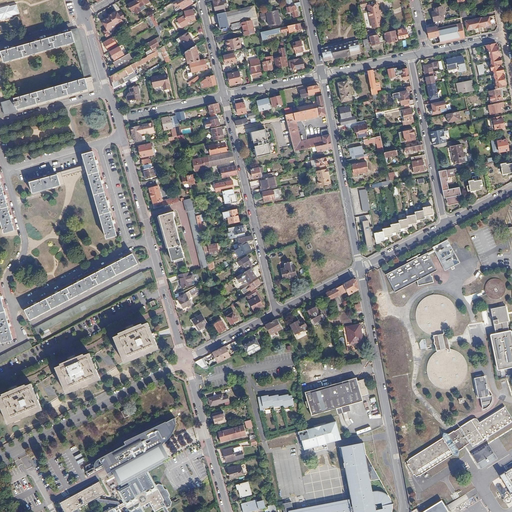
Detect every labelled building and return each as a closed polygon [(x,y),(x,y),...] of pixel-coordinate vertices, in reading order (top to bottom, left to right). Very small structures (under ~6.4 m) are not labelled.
[(150,0),(137,0),(138,1),(136,2),(135,0),(128,5),(129,7),(128,8),(129,9),(130,9),(132,11),(134,10),(136,13),(138,13),(140,12),(140,11),(146,7),(144,4),(151,0),(150,0)] [(182,10),(193,3),(191,0),(176,0),(173,2),(175,7),(178,5),(180,8),(181,8),(182,10)] [(213,0),(216,13),(225,11),(224,7),(227,6),(226,1),(228,0),(213,0)] [(301,6),(300,2),(286,5),(288,12),(291,12),(292,17),(298,16),(296,6),(301,6)] [(0,18),(1,18),(2,19),(12,16),(12,15),(19,13),(16,3),(10,5),(9,5),(0,7),(0,18)] [(381,25),(377,4),(367,6),(372,27),(381,25)] [(258,19),(256,12),(254,5),(222,13),(225,27),(242,22),(251,20),(258,19)] [(444,19),(442,7),(436,8),(437,11),(431,12),(431,14),(430,14),(431,17),(432,17),(433,22),(444,19)] [(177,20),(180,25),(182,24),(183,27),(188,24),(187,23),(196,20),(193,9),(184,12),(185,15),(177,20)] [(126,18),(122,12),(118,14),(117,11),(113,13),(113,12),(108,14),(109,15),(116,28),(116,26),(120,24),(119,23),(122,21),(122,20),(126,18)] [(280,24),(277,11),(266,13),(269,26),(280,24)] [(222,13),(216,14),(219,28),(220,29),(226,28),(225,27),(222,13)] [(483,20),(482,14),(472,17),(471,16),(452,20),(454,25),(438,29),(439,35),(440,43),(464,38),(464,35),(479,32),(476,22),(483,20)] [(496,21),(494,14),(487,15),(488,22),(496,21)] [(114,29),(116,28),(109,15),(105,18),(106,19),(102,21),(107,30),(104,31),(106,36),(108,35),(109,36),(110,35),(108,31),(110,30),(113,28),(114,29)] [(242,22),(243,29),(253,27),(251,20),(242,22)] [(288,30),(289,32),(301,29),(300,23),(288,26),(288,30)] [(437,26),(427,29),(428,34),(429,37),(439,35),(438,29),(437,26)] [(253,27),(243,29),(245,36),(255,34),(253,27)] [(71,32),(1,52),(4,63),(75,43),(85,78),(1,102),(4,115),(95,88),(77,28),(71,30),(71,32)] [(403,28),(396,30),(398,39),(408,37),(407,30),(403,30),(403,28)] [(261,32),(263,40),(268,38),(267,34),(271,33),(270,30),(261,32)] [(377,35),(376,31),(366,33),(367,37),(370,37),(372,45),(380,43),(378,37),(378,35),(377,35)] [(397,41),(395,31),(385,33),(387,43),(397,41)] [(194,42),(188,32),(179,37),(185,47),(194,42)] [(236,32),(215,37),(216,42),(224,41),(237,38),(241,37),(241,34),(236,32)] [(118,46),(112,37),(104,42),(109,51),(118,46)] [(237,38),(224,41),(226,51),(240,48),(237,38)] [(146,53),(148,56),(158,50),(157,47),(160,45),(156,39),(150,43),(149,42),(147,43),(151,50),(146,53)] [(357,41),(322,49),(325,61),(360,53),(359,51),(357,41)] [(502,88),(506,87),(505,85),(506,84),(502,67),(501,63),(498,46),(497,46),(496,43),(486,46),(487,49),(488,48),(490,57),(489,57),(490,61),(491,60),(492,64),(490,65),(492,70),(493,70),(494,74),(492,75),(493,78),(494,77),(495,81),(494,82),(495,89),(502,88)] [(185,51),(188,63),(190,62),(200,60),(196,45),(185,51)] [(164,56),(168,53),(164,46),(158,50),(148,56),(142,59),(144,62),(157,54),(158,53),(160,51),(164,56)] [(124,55),(119,47),(110,52),(115,60),(124,55)] [(131,56),(129,53),(113,63),(116,67),(131,59),(130,57),(131,56)] [(236,62),(234,54),(224,57),(226,65),(236,62)] [(466,70),(463,56),(453,58),(453,60),(447,61),(447,63),(447,64),(446,64),(448,69),(459,67),(460,71),(466,70)] [(287,66),(285,57),(275,59),(277,68),(287,66)] [(261,65),(259,58),(249,61),(251,67),(250,67),(252,77),(262,74),(260,65),(261,65)] [(200,60),(190,62),(192,72),(207,68),(205,59),(200,60)] [(304,67),(303,59),(299,60),(299,59),(289,61),(291,70),(304,67)] [(272,69),(270,61),(262,62),(264,71),(272,69)] [(440,68),(438,62),(431,63),(431,64),(423,66),(431,104),(432,103),(440,102),(438,94),(437,94),(432,69),(440,68)] [(486,73),(483,63),(477,65),(479,75),(486,73)] [(133,66),(132,65),(111,77),(114,88),(131,78),(129,73),(138,68),(135,64),(133,66)] [(395,76),(394,69),(387,70),(389,78),(395,76)] [(378,93),(373,70),(367,71),(372,95),(378,93)] [(242,82),(239,72),(228,74),(230,85),(242,82)] [(170,88),(167,75),(152,78),(153,87),(163,85),(163,89),(170,88)] [(216,84),(214,75),(206,77),(206,78),(201,82),(202,87),(216,84)] [(192,84),(200,79),(197,76),(190,81),(192,84)] [(459,94),(474,91),(471,81),(457,84),(459,94)] [(351,101),(347,82),(338,84),(342,103),(351,101)] [(307,97),(309,96),(309,95),(314,94),(314,93),(319,91),(318,85),(308,88),(309,91),(306,91),(307,97)] [(140,99),(138,86),(130,88),(131,93),(128,94),(127,96),(127,101),(131,103),(134,102),(136,99),(140,99)] [(495,89),(489,91),(491,102),(502,100),(501,96),(503,96),(502,88),(495,89)] [(410,106),(415,105),(414,99),(409,101),(408,95),(407,95),(406,91),(405,91),(392,93),(393,99),(400,98),(401,105),(409,104),(410,106)] [(282,104),(280,96),(271,98),(272,107),(282,104)] [(313,109),(324,106),(322,96),(317,97),(317,99),(315,99),(316,103),(311,104),(311,106),(313,105),(313,109)] [(271,107),(268,98),(257,101),(259,110),(271,107)] [(372,112),(376,112),(373,99),(364,101),(364,104),(370,103),(372,112)] [(432,103),(433,109),(430,110),(431,115),(441,113),(441,112),(446,111),(446,108),(444,109),(443,105),(445,105),(444,101),(440,102),(432,103)] [(503,102),(488,105),(490,115),(501,112),(500,108),(504,107),(503,102)] [(219,112),(217,103),(209,105),(210,114),(214,113),(219,112)] [(244,104),(235,106),(238,118),(248,115),(246,109),(244,104)] [(316,146),(331,143),(329,134),(323,136),(300,141),(296,121),(326,115),(324,106),(313,109),(309,109),(297,112),(285,115),(294,151),(301,149),(312,147),(316,146)] [(340,119),(341,126),(345,125),(356,122),(355,116),(352,116),(349,106),(340,108),(342,118),(340,119)] [(403,125),(414,123),(411,109),(403,111),(405,121),(403,121),(403,125)] [(384,119),(383,111),(376,113),(377,118),(377,120),(384,119)] [(460,120),(459,112),(446,114),(448,123),(460,120)] [(171,122),(170,117),(170,116),(162,118),(165,130),(173,128),(171,122)] [(217,119),(216,116),(215,116),(211,117),(208,117),(209,121),(204,122),(206,128),(219,125),(218,119),(217,119)] [(504,127),(502,116),(492,118),(493,121),(492,122),(491,122),(492,125),(492,126),(494,125),(495,129),(504,127)] [(130,126),(132,134),(133,133),(134,137),(135,141),(141,139),(141,136),(141,132),(144,131),(144,132),(149,131),(149,133),(154,131),(152,122),(146,123),(146,125),(142,125),(139,126),(139,124),(130,126)] [(356,122),(345,125),(346,129),(353,128),(353,131),(355,130),(356,133),(357,138),(367,136),(366,130),(367,129),(366,123),(358,125),(357,122),(356,122)] [(254,147),(257,157),(271,154),(268,143),(266,144),(265,141),(267,140),(264,125),(257,126),(258,131),(251,133),(254,143),(258,142),(258,144),(259,146),(254,147)] [(214,141),(224,139),(221,127),(211,129),(214,141)] [(432,141),(433,146),(446,143),(444,134),(448,133),(448,128),(430,132),(431,136),(434,136),(435,141),(432,141)] [(415,139),(413,130),(403,132),(405,141),(415,139)] [(177,136),(179,143),(185,141),(184,135),(177,136)] [(379,154),(384,153),(380,136),(367,139),(368,143),(376,142),(379,154)] [(508,150),(506,140),(497,141),(499,152),(508,150)] [(226,151),(224,142),(208,146),(211,155),(226,151)] [(317,151),(332,148),(331,143),(316,146),(317,150),(317,151)] [(153,155),(150,144),(138,146),(141,157),(153,155)] [(409,152),(424,150),(423,145),(404,148),(405,153),(409,152)] [(465,162),(461,145),(450,147),(454,165),(465,162)] [(354,155),(354,159),(363,157),(362,146),(352,148),(354,155)] [(85,165),(29,181),(33,193),(64,184),(62,177),(87,169),(106,238),(116,235),(93,151),(82,154),(85,165)] [(207,157),(210,167),(229,163),(229,161),(227,153),(207,157)] [(204,169),(210,167),(207,157),(193,161),(195,172),(200,171),(200,169),(204,169)] [(325,164),(327,164),(325,157),(316,159),(315,159),(317,166),(325,164)] [(424,171),(422,160),(412,162),(413,166),(411,166),(412,172),(414,172),(414,173),(424,171)] [(368,172),(366,162),(351,164),(353,175),(368,172)] [(155,178),(151,163),(143,165),(146,179),(155,178)] [(511,163),(507,164),(507,163),(500,164),(502,175),(511,172),(511,163)] [(326,168),(325,164),(317,166),(314,167),(315,171),(316,171),(318,179),(317,181),(317,185),(320,186),(329,184),(327,174),(328,174),(327,168),(326,168)] [(222,178),(237,175),(235,166),(220,169),(222,178)] [(262,166),(257,167),(257,168),(251,169),(253,178),(261,176),(260,172),(263,171),(262,166)] [(448,180),(446,170),(438,171),(444,199),(446,198),(448,205),(453,204),(453,202),(459,200),(458,196),(461,195),(459,187),(449,189),(447,181),(448,180)] [(189,185),(194,184),(192,175),(186,176),(188,183),(189,185)] [(251,188),(261,186),(262,188),(276,185),(274,176),(263,179),(259,179),(250,182),(251,188)] [(0,179),(0,219),(4,233),(14,230),(0,179)] [(482,184),(481,180),(475,181),(475,179),(468,181),(470,192),(481,189),(480,184),(482,184)] [(233,189),(234,189),(232,181),(214,184),(216,193),(222,192),(233,189)] [(149,188),(154,208),(178,201),(178,199),(177,197),(162,201),(158,186),(149,188)] [(279,188),(263,191),(265,200),(280,197),(279,188)] [(234,195),(233,189),(222,192),(225,204),(236,201),(235,195),(234,195)] [(358,191),(363,213),(370,211),(365,189),(358,191)] [(186,212),(187,211),(194,210),(191,198),(184,200),(186,212)] [(423,211),(425,218),(427,217),(427,216),(432,215),(431,206),(423,207),(423,211)] [(201,268),(208,266),(207,262),(203,246),(199,231),(196,216),(195,213),(194,210),(187,211),(201,268)] [(419,220),(425,219),(425,218),(423,211),(415,212),(415,215),(417,222),(419,222),(419,220)] [(174,221),(172,212),(158,216),(165,243),(167,244),(172,261),(184,258),(174,221)] [(411,224),(417,223),(417,222),(415,215),(407,216),(407,219),(409,227),(411,226),(411,224)] [(403,229),(409,227),(407,219),(399,221),(399,223),(401,231),(403,230),(403,229)] [(395,233),(401,232),(401,231),(399,223),(391,225),(391,228),(393,236),(395,235),(395,233)] [(229,238),(245,235),(243,226),(229,229),(229,231),(233,230),(233,232),(230,233),(227,233),(229,238)] [(387,238),(393,236),(391,228),(383,229),(383,232),(385,240),(387,239),(387,238)] [(374,234),(377,244),(379,243),(379,242),(385,241),(385,240),(383,232),(374,234)] [(247,242),(253,240),(252,236),(239,239),(239,242),(238,243),(239,245),(242,244),(247,242)] [(460,262),(448,239),(433,247),(445,270),(460,262)] [(249,246),(247,242),(242,244),(239,245),(238,247),(235,249),(239,257),(251,250),(250,248),(251,247),(250,245),(249,246)] [(219,252),(217,243),(208,245),(210,254),(219,252)] [(437,270),(428,253),(386,275),(396,293),(417,281),(418,286),(434,282),(432,276),(431,276),(430,274),(437,270)] [(132,254),(25,310),(30,320),(138,264),(132,254)] [(246,271),(252,267),(251,265),(252,264),(248,256),(240,261),(239,263),(240,265),(242,265),(246,271)] [(283,280),(289,278),(289,277),(292,276),(292,277),(297,276),(294,266),(293,266),(291,261),(289,262),(288,261),(287,262),(284,263),(285,268),(280,269),(283,280)] [(242,274),(242,273),(234,278),(238,284),(241,282),(242,282),(243,284),(247,282),(248,283),(256,277),(251,269),(242,274)] [(142,272),(35,328),(38,334),(145,278),(142,272)] [(192,285),(188,272),(178,275),(180,281),(180,280),(183,288),(192,285)] [(488,299),(505,297),(503,278),(485,281),(488,299)] [(349,294),(358,289),(357,280),(354,279),(327,293),(331,299),(347,291),(349,294)] [(257,280),(242,289),(244,291),(247,289),(247,288),(250,286),(252,290),(261,285),(257,280)] [(198,288),(197,286),(178,298),(183,307),(186,305),(187,307),(192,304),(189,298),(190,298),(190,297),(190,296),(190,295),(190,294),(198,289),(197,288),(198,288)] [(262,300),(256,290),(254,291),(261,301),(262,300)] [(261,301),(254,291),(247,295),(250,300),(248,301),(254,311),(263,305),(261,301)] [(0,293),(0,339),(1,343),(13,340),(0,293)] [(431,333),(435,334),(438,334),(441,333),(443,333),(447,332),(449,330),(453,327),(455,324),(457,320),(458,316),(458,311),(457,308),(455,303),(451,298),(446,295),(442,294),(438,293),(433,294),(428,296),(424,299),(420,305),(418,311),(418,315),(419,322),(422,325),(424,328),(428,331),(431,333)] [(313,323),(327,316),(325,310),(321,303),(317,306),(316,305),(315,305),(313,306),(313,307),(311,308),(310,308),(308,309),(308,310),(307,310),(308,311),(307,311),(313,323)] [(507,320),(504,304),(489,307),(492,323),(494,323),(496,332),(490,333),(496,369),(511,366),(511,350),(508,330),(502,331),(500,322),(507,320)] [(238,320),(234,312),(226,317),(231,324),(238,320)] [(208,324),(202,314),(192,320),(198,330),(208,324)] [(226,328),(221,318),(214,323),(220,332),(226,328)] [(308,328),(303,318),(291,325),(295,333),(303,329),(304,330),(308,328)] [(281,328),(277,319),(266,325),(271,334),(281,328)] [(120,333),(113,336),(124,363),(130,361),(129,359),(152,350),(152,351),(159,349),(148,322),(142,324),(141,323),(135,326),(135,327),(126,331),(126,330),(119,332),(120,333)] [(363,341),(360,325),(348,328),(350,344),(347,345),(349,352),(356,350),(355,343),(363,341)] [(438,334),(435,334),(435,336),(423,338),(420,341),(421,347),(437,344),(438,351),(442,349),(446,348),(450,348),(447,332),(443,333),(441,333),(438,334)] [(260,347),(255,338),(243,344),(248,353),(260,347)] [(0,363),(32,347),(29,341),(0,356),(0,363)] [(230,356),(225,346),(213,352),(218,362),(230,356)] [(442,349),(438,351),(434,354),(430,359),(429,362),(428,367),(428,372),(430,378),(433,382),(438,386),(443,387),(448,388),(453,388),(458,385),(463,382),(464,380),(467,376),(468,372),(468,368),(468,363),(466,359),(464,356),(459,351),(455,349),(450,348),(446,348),(442,349)] [(61,365),(55,367),(66,393),(72,391),(72,390),(94,381),(94,382),(101,379),(90,352),(84,355),(83,354),(77,357),(77,358),(68,362),(67,361),(60,364),(61,365)] [(207,366),(203,359),(196,363),(200,367),(203,369),(207,366)] [(479,399),(481,399),(489,397),(488,391),(485,377),(475,379),(479,399)] [(306,392),(308,400),(310,406),(312,416),(337,409),(350,405),(364,402),(361,389),(367,388),(364,380),(359,382),(358,378),(306,392)] [(3,395),(0,396),(0,402),(9,423),(14,421),(14,420),(36,411),(37,412),(42,409),(32,383),(26,385),(26,384),(19,387),(19,388),(10,392),(10,391),(3,394),(3,395)] [(490,393),(488,391),(489,397),(481,399),(483,411),(486,411),(489,409),(492,407),(493,405),(494,403),(494,400),(493,397),(492,394),(490,393)] [(228,400),(227,395),(223,397),(222,394),(208,398),(210,406),(228,400)] [(290,408),(290,406),(293,405),(291,395),(288,395),(288,394),(278,396),(278,395),(268,396),(268,395),(257,397),(260,411),(270,409),(270,407),(273,407),(274,410),(280,408),(280,407),(287,405),(287,409),(290,408)] [(491,437),(490,435),(511,422),(511,411),(507,403),(487,416),(483,415),(479,415),(463,425),(475,445),(488,437),(489,438),(491,437)] [(351,410),(350,405),(337,409),(339,414),(351,410)] [(225,421),(223,411),(212,414),(215,424),(225,421)] [(122,442),(83,465),(86,476),(103,466),(104,469),(105,469),(106,471),(109,470),(111,473),(114,471),(119,480),(126,476),(129,481),(117,489),(123,500),(121,502),(119,499),(100,496),(99,494),(105,491),(99,479),(70,496),(69,494),(65,496),(66,498),(59,502),(65,511),(81,511),(78,507),(96,496),(98,499),(117,502),(118,503),(114,506),(113,504),(101,511),(122,511),(124,511),(125,511),(129,509),(130,511),(146,511),(141,502),(149,498),(154,507),(162,502),(167,511),(177,511),(175,508),(171,511),(167,505),(171,503),(172,498),(169,493),(169,490),(166,485),(164,485),(162,481),(157,480),(155,482),(146,466),(133,473),(132,472),(160,456),(158,452),(156,453),(153,447),(157,444),(162,438),(168,431),(171,424),(173,418),(172,417),(171,413),(136,434),(135,431),(121,440),(122,442)] [(250,419),(244,421),(246,428),(252,426),(250,419)] [(297,432),(303,450),(318,446),(321,448),(323,448),(326,446),(327,444),(341,439),(336,421),(297,432)] [(246,435),(243,424),(218,431),(221,442),(246,435)] [(471,443),(462,429),(460,431),(457,430),(457,429),(451,432),(445,430),(446,436),(411,457),(412,458),(410,462),(409,463),(418,477),(419,476),(422,476),(423,476),(423,478),(458,456),(463,458),(463,452),(469,449),(469,448),(469,444),(471,443)] [(364,443),(341,447),(350,499),(292,510),(291,502),(281,504),(283,511),(390,511),(391,509),(391,506),(390,502),(388,499),(386,496),(383,494),(381,493),(378,492),(374,491),(371,491),(369,481),(379,480),(366,453),(364,443)] [(473,455),(480,468),(496,458),(488,446),(473,455)] [(243,457),(241,450),(234,453),(232,447),(223,451),(226,462),(243,457)] [(244,474),(241,464),(228,468),(231,478),(244,474)] [(511,467),(499,476),(511,496),(511,467)] [(240,497),(251,494),(248,482),(236,485),(237,489),(238,489),(240,497)] [(264,508),(262,501),(257,502),(256,500),(241,504),(243,511),(250,511),(264,508)] [(426,509),(421,511),(447,511),(448,511),(441,500),(426,509)]
